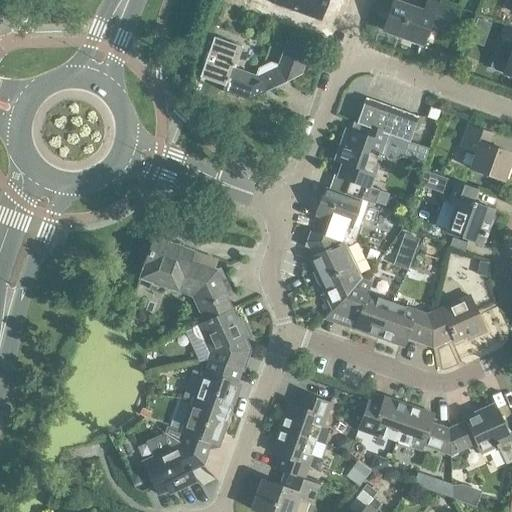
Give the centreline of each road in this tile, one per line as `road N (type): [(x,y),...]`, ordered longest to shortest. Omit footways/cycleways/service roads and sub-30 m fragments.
road 1 (residential): [(284,336),(429,382),(453,382),(511,353)]
road 2 (residential): [(218,511),(284,336)]
road 3 (primary): [(0,352),(53,220),(78,186)]
road 4 (residential): [(345,51),(511,111)]
road 5 (residential): [(289,208),(345,51)]
road 6 (residential): [(284,336),(270,265),(289,208)]
road 7 (residential): [(123,152),(241,189)]
road 8 (primary): [(33,168),(0,284)]
